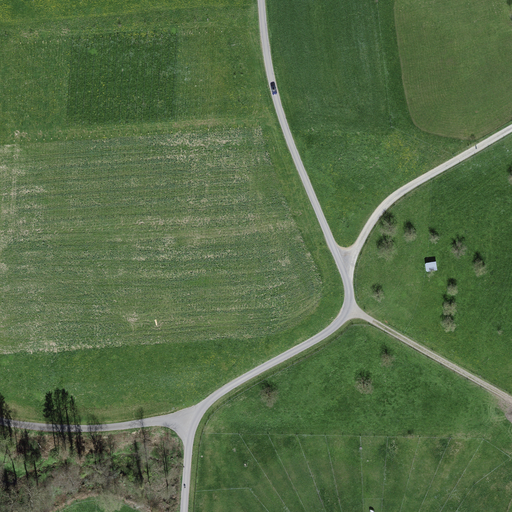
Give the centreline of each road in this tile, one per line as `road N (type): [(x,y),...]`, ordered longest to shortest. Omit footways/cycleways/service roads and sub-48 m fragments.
road 1 (track): [(260,0),(277,104),(344,268)]
road 2 (track): [(344,268),(349,308),(331,332),(190,417)]
road 3 (track): [(344,268),(386,204),(511,130)]
road 4 (track): [(190,417),(162,424),(0,416)]
road 5 (track): [(349,308),(511,401)]
